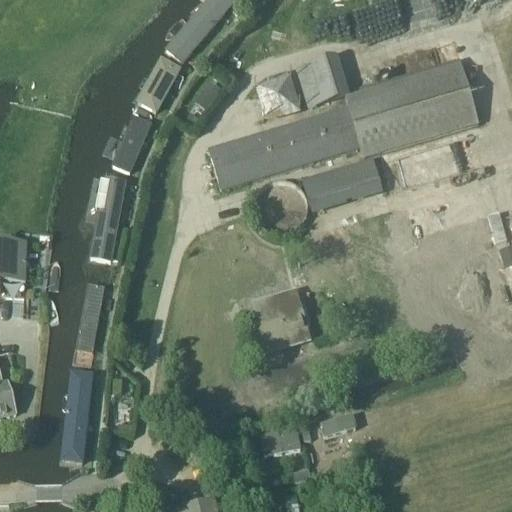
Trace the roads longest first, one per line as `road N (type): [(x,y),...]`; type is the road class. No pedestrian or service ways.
road 1 (track): [(511,5),(480,27),(259,75),(202,152)]
road 2 (unclassified): [(0,496),(95,490),(120,511)]
